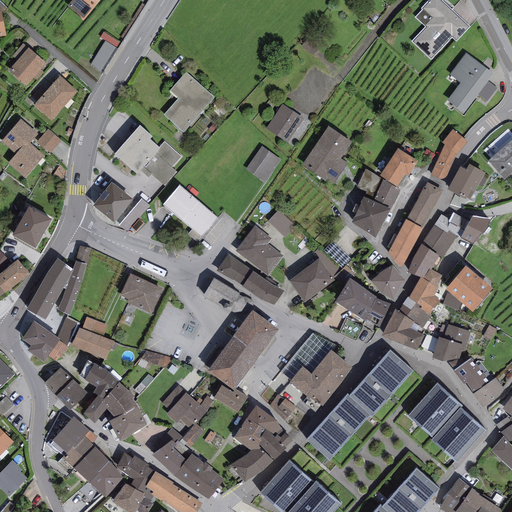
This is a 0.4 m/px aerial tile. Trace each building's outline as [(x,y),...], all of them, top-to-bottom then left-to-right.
[(91,9),(79,0),(72,0),(67,7),(83,19),(91,9)] [(470,27),(441,0),(429,0),(421,9),(422,10),(415,18),(425,27),(411,42),(430,61),(451,38),(455,42),(470,27)] [(8,10),(0,1),(0,8),(1,8),(2,15),(8,10)] [(104,41),(93,67),(105,72),(116,46),(104,41)] [(12,57),(17,61),(28,49),(23,45),(12,57)] [(17,61),(8,72),(26,88),(34,79),(37,81),(43,73),(41,71),(46,65),(28,49),(17,61)] [(493,75),(466,54),(449,76),(460,84),(447,102),(464,114),(478,96),(488,82),(493,75)] [(186,73),(170,92),(179,99),(164,116),(183,133),(214,98),(186,73)] [(77,92),(60,77),(33,107),(51,122),(77,92)] [(488,82),(478,96),(487,103),(497,89),(488,82)] [(303,119),(282,105),(266,130),(287,144),(303,119)] [(38,135),(20,121),(1,143),(16,155),(23,147),(26,149),(30,145),(38,135)] [(140,127),(115,156),(137,175),(140,171),(148,178),(151,175),(164,186),(176,172),(172,168),(182,157),(164,142),(158,149),(150,141),(152,138),(140,127)] [(351,143),(328,127),(302,166),(325,182),(327,179),(334,184),(348,164),(340,159),(351,143)] [(48,130),(37,142),(50,154),(61,140),(48,130)] [(467,142),(452,130),(442,143),(444,145),(456,154),(457,155),(467,142)] [(511,140),(488,162),(504,181),(511,175),(511,140)] [(44,157),(30,145),(26,149),(23,147),(16,155),(7,165),(25,179),(44,157)] [(456,154),(444,145),(430,176),(440,181),(446,178),(456,154)] [(262,147),(246,170),(265,183),(281,159),(262,147)] [(417,163),(397,150),(379,178),(383,180),(396,189),(405,176),(408,178),(417,163)] [(485,174),(469,165),(465,171),(460,168),(447,191),(465,201),(470,192),(474,194),(485,174)] [(379,178),(365,170),(356,190),(375,198),(383,180),(379,178)] [(373,204),(363,199),(352,224),(375,239),(390,211),(399,191),(396,189),(383,180),(375,198),(373,204)] [(442,191),(427,183),(406,221),(422,229),(442,191)] [(111,184),(92,207),(114,225),(133,201),(111,184)] [(179,187),(163,206),(202,237),(217,218),(179,187)] [(149,206),(141,200),(119,226),(127,232),(149,206)] [(54,220),(28,205),(10,237),(36,252),(54,220)] [(295,227),(278,211),(268,222),(285,238),(295,227)] [(469,223),(453,213),(449,220),(441,215),(434,226),(447,235),(449,233),(457,238),(461,240),(469,223)] [(472,218),(469,223),(461,240),(474,246),(491,223),(483,219),(472,218)] [(406,221),(405,221),(388,255),(401,269),(423,230),(422,229),(406,221)] [(420,246),(422,246),(442,260),(457,238),(449,233),(447,235),(434,226),(420,246)] [(235,253),(267,277),(283,257),(267,245),(272,240),(255,227),(235,253)] [(332,241),(323,250),(342,268),(350,259),(332,241)] [(442,260),(422,246),(413,260),(408,275),(420,279),(423,280),(428,271),(431,272),(431,271),(432,269),(436,270),(442,260)] [(79,247),(76,263),(86,265),(87,265),(91,249),(79,247)] [(0,267),(8,261),(0,252),(0,267)] [(242,287),(253,271),(228,254),(216,271),(233,280),(242,287)] [(72,271),(58,260),(47,275),(26,312),(46,322),(65,287),(71,276),(74,272),(72,271)] [(319,260),(289,282),(305,304),(335,282),(319,260)] [(18,261),(0,275),(0,297),(4,294),(5,295),(29,276),(18,261)] [(86,265),(76,263),(72,271),(74,272),(71,276),(58,311),(70,317),(86,265)] [(404,280),(392,266),(370,281),(381,297),(393,301),(404,280)] [(465,268),(446,291),(447,293),(461,304),(472,314),(492,290),(465,268)] [(242,287),(252,293),(262,278),(253,271),(242,287)] [(442,277),(431,271),(431,272),(428,271),(423,280),(436,287),(442,277)] [(162,290),(130,275),(120,297),(128,300),(126,304),(151,315),(162,290)] [(266,277),(264,279),(272,284),(274,285),(276,284),(266,277)] [(252,293),(261,300),(272,284),(264,279),(262,278),(252,293)] [(228,313),(239,295),(214,279),(203,297),(228,313)] [(423,280),(420,279),(408,300),(421,308),(420,310),(431,315),(440,301),(433,297),(438,288),(436,287),(423,280)] [(376,299),(349,280),(336,304),(365,323),(366,322),(376,299)] [(274,285),(272,284),(261,300),(274,305),(284,292),(274,285)] [(461,304),(447,293),(442,304),(458,311),(461,304)] [(405,297),(396,311),(399,312),(398,314),(414,324),(422,329),(431,315),(420,310),(421,308),(408,300),(405,297)] [(390,306),(376,299),(366,322),(379,329),(383,322),(390,306)] [(396,311),(395,311),(381,338),(417,351),(427,332),(422,329),(414,324),(398,314),(399,312),(396,311)] [(278,332),(252,313),(208,374),(234,392),(278,332)] [(78,322),(66,318),(57,339),(60,341),(59,342),(67,346),(78,322)] [(86,318),(81,330),(103,338),(108,326),(86,318)] [(34,323),(21,341),(31,347),(27,353),(44,364),(49,357),(59,342),(60,341),(57,339),(34,323)] [(439,338),(432,360),(443,364),(459,360),(463,349),(465,350),(470,332),(448,326),(443,340),(439,338)] [(497,330),(489,326),(483,337),(491,341),(497,330)] [(81,330),(79,329),(71,347),(105,361),(114,343),(103,338),(81,330)] [(331,352),(334,348),(312,333),(274,380),(285,389),(289,384),(306,398),(302,403),(315,412),(320,406),(322,407),(353,369),(331,352)] [(67,346),(59,342),(49,357),(56,362),(59,357),(61,358),(68,347),(67,346)] [(168,358),(147,352),(141,359),(164,368),(169,361),(168,358)] [(349,397),(370,416),(372,418),(391,396),(413,373),(390,352),(349,397)] [(472,358),(453,373),(472,397),(491,382),(472,358)] [(0,361),(0,389),(14,376),(0,361)] [(108,373),(87,362),(79,378),(85,381),(84,382),(97,389),(94,394),(98,396),(104,401),(118,384),(119,383),(108,373)] [(171,364),(167,370),(173,375),(178,369),(171,364)] [(61,369),(44,385),(56,397),(73,381),(61,369)] [(148,374),(135,390),(139,394),(154,378),(148,374)] [(491,382),(472,397),(470,398),(480,411),(506,393),(496,379),(491,382)] [(87,395),(73,381),(56,397),(70,412),(87,395)] [(128,392),(118,384),(104,401),(102,403),(109,408),(107,410),(115,420),(137,408),(128,392)] [(432,439),(459,409),(460,407),(436,385),(407,417),(420,428),(432,439)] [(162,404),(170,411),(185,394),(186,393),(178,386),(162,404)] [(233,394),(222,386),(213,400),(237,414),(248,398),(235,390),(233,394)] [(200,407),(185,394),(170,411),(166,415),(176,424),(180,420),(191,430),(194,426),(195,426),(196,424),(206,412),(200,407)] [(98,396),(83,415),(95,425),(107,410),(109,408),(102,403),(104,401),(98,396)] [(206,396),(200,407),(206,412),(213,401),(206,396)] [(370,416),(349,397),(348,396),(306,442),(329,462),(331,460),(370,416)] [(509,421),(511,423),(511,396),(502,411),(511,418),(509,421)] [(14,406),(6,397),(0,402),(0,414),(2,417),(14,406)] [(115,420),(109,423),(119,442),(148,426),(137,408),(115,420)] [(255,408),(247,420),(266,432),(274,439),(281,431),(277,422),(255,408)] [(459,409),(432,439),(430,441),(442,452),(455,464),(484,432),(459,409)] [(48,446),(63,460),(88,432),(73,418),(48,446)] [(511,426),(507,418),(495,426),(500,433),(511,426)] [(266,432),(247,420),(234,440),(251,451),(261,450),(265,446),(258,440),(266,432)] [(183,438),(182,439),(191,447),(204,432),(196,424),(195,426),(194,426),(191,430),(183,438)] [(511,425),(511,426),(500,433),(503,438),(511,446),(511,445),(511,425)] [(0,456),(13,443),(0,430),(0,456)] [(89,431),(88,432),(63,460),(62,460),(74,471),(94,448),(101,441),(89,431)] [(183,438),(175,431),(165,441),(169,444),(171,442),(174,444),(177,441),(179,443),(182,439),(183,438)] [(266,432),(258,440),(265,446),(261,450),(274,462),(293,441),(281,431),(274,439),(266,432)] [(503,438),(491,452),(511,470),(511,445),(511,446),(503,438)] [(169,444),(152,457),(174,478),(190,457),(174,444),(171,442),(169,444)] [(74,471),(89,484),(108,463),(94,448),(74,471)] [(229,467),(244,483),(263,472),(274,462),(261,450),(251,451),(229,467)] [(132,459),(124,454),(115,468),(134,479),(146,487),(155,473),(147,468),(149,466),(134,456),(132,459)] [(204,465),(191,455),(190,457),(174,478),(208,502),(224,480),(211,471),(213,469),(205,464),(204,465)] [(12,461),(0,473),(0,489),(9,498),(27,480),(20,473),(22,471),(12,461)] [(124,478),(108,463),(89,484),(105,499),(124,478)] [(289,511),(314,485),(289,463),(260,495),(279,511),(289,511)] [(383,509),(385,511),(419,511),(439,490),(417,471),(383,509)] [(173,484),(155,473),(146,487),(146,488),(153,493),(151,496),(154,497),(161,502),(162,500),(179,511),(196,511),(202,504),(173,485),(173,484)] [(134,479),(129,487),(144,496),(143,498),(151,502),(154,497),(151,496),(153,493),(146,488),(146,487),(134,479)] [(472,489),(459,480),(439,509),(442,511),(456,511),(471,490),(472,489)] [(314,485),(289,511),(335,511),(339,508),(341,506),(316,483),(314,485)] [(129,487),(126,484),(112,503),(126,511),(136,511),(148,511),(153,504),(151,502),(143,498),(144,496),(129,487)] [(475,492),(471,490),(456,511),(477,511),(480,508),(486,511),(501,511),(478,496),(479,496),(475,493),(475,492)]
